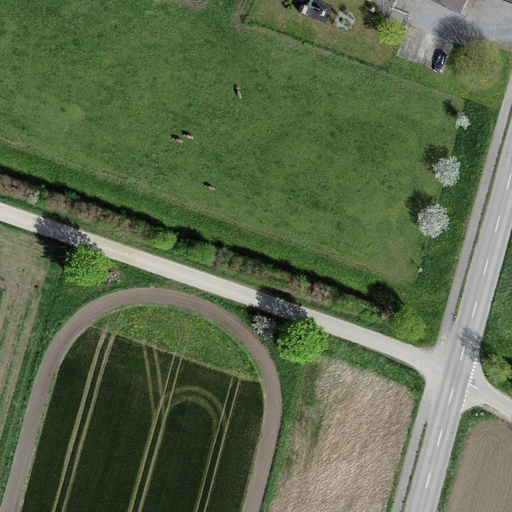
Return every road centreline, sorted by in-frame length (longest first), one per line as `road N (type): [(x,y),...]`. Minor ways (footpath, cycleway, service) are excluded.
road 1 (track): [(0,214),(440,368),(463,389)]
road 2 (tertiary): [(511,200),(463,389)]
road 3 (tertiary): [(463,389),(428,511)]
